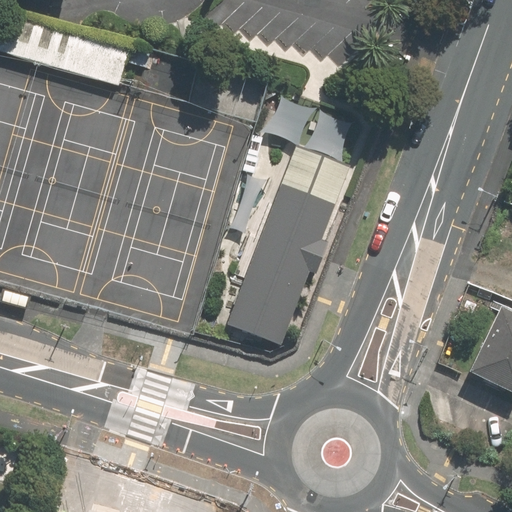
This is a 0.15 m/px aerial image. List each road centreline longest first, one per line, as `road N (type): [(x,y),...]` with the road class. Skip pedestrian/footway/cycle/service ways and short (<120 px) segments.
road 1 (secondary): [(398,284),(497,0)]
road 2 (secondary): [(284,483),(190,439),(111,416),(90,388)]
road 3 (secondary): [(90,388),(117,379),(236,406),(303,406)]
road 4 (secondary): [(398,284),(411,304),(391,386),(393,434)]
road 5 (secondary): [(312,400),(334,380),(376,295),(398,284)]
